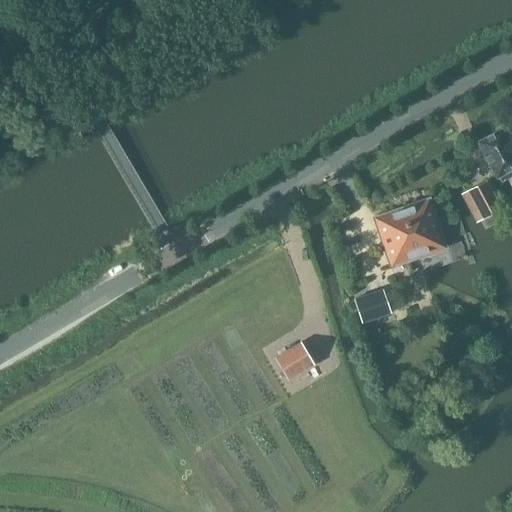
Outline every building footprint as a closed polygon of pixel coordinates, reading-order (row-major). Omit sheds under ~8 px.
[(450,95),(471,80),(461,67),(441,81),(450,95)] [(511,133),(506,137),(503,131),(502,130),(501,130),(501,131),(480,142),(479,142),(478,143),(479,144),(497,177),(496,177),(497,179),(499,178),(511,170),(511,133)] [(263,197),(278,190),(273,179),(258,186),(263,197)] [(495,195),(487,181),(468,192),(483,220),(497,213),(489,199),(495,195)] [(375,219),(391,267),(446,248),(429,200),(375,219)] [(202,213),(211,231),(232,220),(222,202),(202,213)] [(369,295),(355,300),(358,307),(362,319),(363,323),(377,318),(373,306),(386,302),(382,291),(369,295)] [(275,359),(285,375),(311,360),(301,343),(275,359)]
